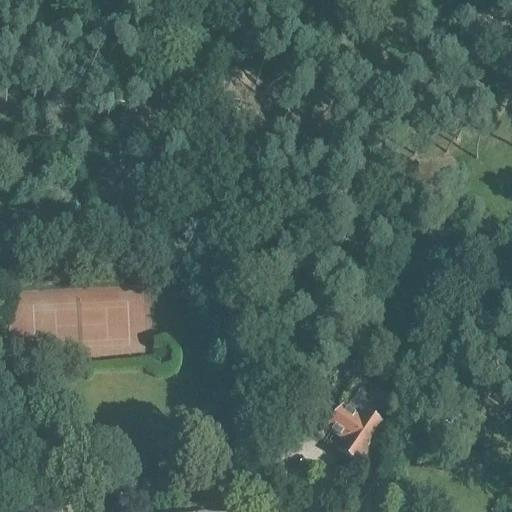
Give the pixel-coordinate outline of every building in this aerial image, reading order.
[(385,233),(364,224),(356,241),(378,250),(385,233)] [(20,271),(5,272),(6,283),(21,282),(20,271)] [(254,356),(252,334),(243,335),(244,358),(254,356)] [(259,395),(255,365),(245,366),(250,397),(259,395)] [(282,388),(268,388),(270,405),(284,403),(282,388)] [(343,412),(328,435),(345,446),(338,456),(361,471),(386,433),(381,430),(397,406),(378,393),(375,398),(361,392),(346,415),(343,412)] [(447,445),(458,426),(447,419),(436,438),(447,445)] [(368,465),(362,476),(373,482),(379,472),(368,465)] [(373,482),(362,476),(349,495),(363,504),(375,483),(373,482)]
